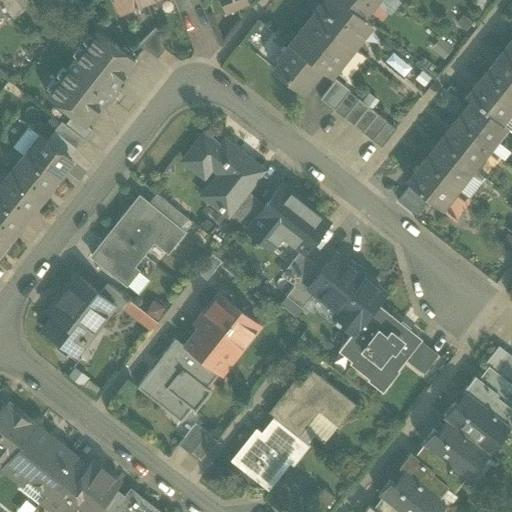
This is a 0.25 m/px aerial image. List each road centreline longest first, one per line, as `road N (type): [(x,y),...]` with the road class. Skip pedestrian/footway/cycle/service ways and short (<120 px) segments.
road 1 (residential): [(0,312),(172,92),(210,80),(484,298)]
road 2 (residential): [(213,511),(0,352)]
